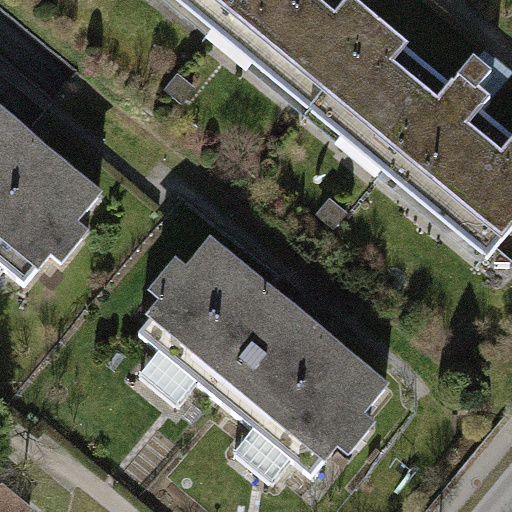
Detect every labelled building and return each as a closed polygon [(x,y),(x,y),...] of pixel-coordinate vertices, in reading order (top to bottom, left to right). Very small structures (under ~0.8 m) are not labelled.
[(178,0),(338,124),(406,38),(356,0),(178,0)] [(434,60),(406,38),(338,124),(511,259),(511,128),(507,124),(511,117),(511,99),(490,82),(474,103),(428,67),(434,60)] [(127,206),(0,98),(0,259),(39,292),(62,264),(86,284),(117,247),(103,235),(127,206)] [(414,408),(233,255),(209,283),(198,274),(166,311),(182,325),(159,353),(326,494),(350,466),(373,486),(404,449),(390,436),(414,408)] [(33,511),(1,486),(0,487),(0,511),(33,511)]
